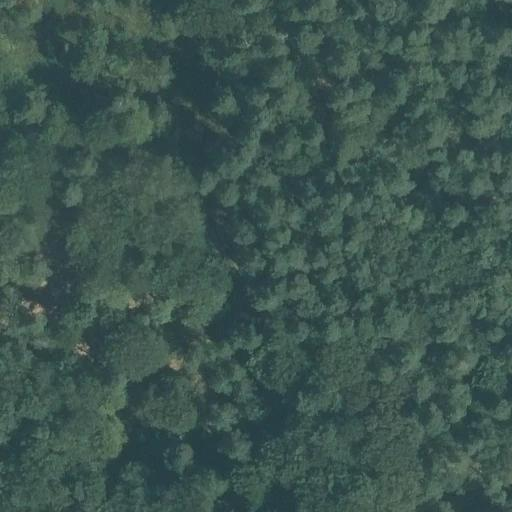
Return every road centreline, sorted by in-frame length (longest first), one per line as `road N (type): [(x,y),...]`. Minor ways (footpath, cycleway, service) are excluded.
road 1 (track): [(200,0),(209,48),(197,208),(248,285),(343,364),(374,493)]
road 2 (track): [(511,482),(99,511)]
